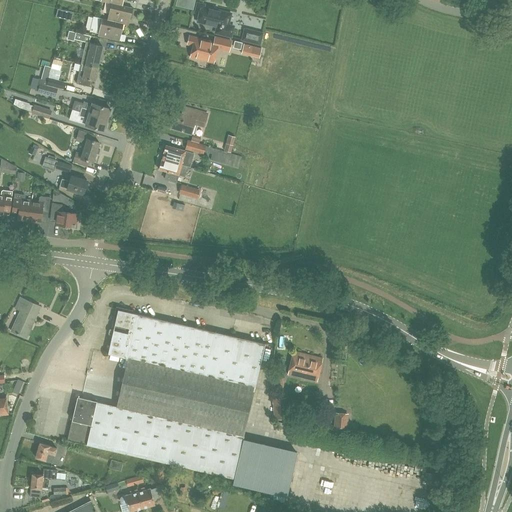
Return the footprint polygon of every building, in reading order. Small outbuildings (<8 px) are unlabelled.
[(129,25),(132,8),(122,6),(111,3),(108,20),(129,25)] [(218,27),(217,34),(231,37),(233,29),(228,27),(231,14),(204,7),(204,5),(197,3),(195,12),(201,14),(199,22),(218,27)] [(178,8),(177,19),(193,21),(194,10),(178,8)] [(93,16),(90,31),(99,33),(98,36),(120,41),(124,24),(129,25),(108,20),(102,19),(93,16)] [(242,40),(259,44),(262,33),(244,29),(242,40)] [(86,64),(98,68),(101,54),(99,54),(101,45),(89,42),(90,36),(76,32),(74,39),(85,42),(81,63),(86,64)] [(190,57),(207,61),(213,63),(217,48),(229,51),(231,41),(215,37),(213,44),(205,42),(206,40),(189,36),(187,44),(193,45),(190,57)] [(244,44),(242,53),(256,56),(259,57),(261,48),(258,48),(244,44)] [(76,83),(91,86),(93,80),(95,81),(98,68),(86,65),(86,64),(81,63),(76,83)] [(48,78),(58,81),(60,71),(51,69),(48,78)] [(39,78),(36,89),(38,90),(37,92),(55,97),(58,88),(46,85),(47,81),(39,78)] [(47,81),(46,85),(58,88),(63,90),(65,83),(58,81),(48,78),(47,81)] [(29,102),(21,100),(19,106),(27,109),(29,102)] [(80,112),(107,120),(108,116),(110,116),(111,111),(110,109),(92,103),(91,107),(88,106),(87,109),(81,107),(80,112)] [(49,119),(52,110),(34,104),(31,113),(49,119)] [(173,122),(171,128),(191,133),(195,134),(197,125),(203,126),(207,114),(193,109),(191,109),(183,107),(181,114),(175,112),(172,122),(173,122)] [(392,111),(390,117),(404,122),(406,116),(392,111)] [(106,123),(107,120),(80,112),(79,116),(84,118),(83,121),(86,122),(85,125),(103,131),(104,130),(106,129),(107,125),(106,123)] [(85,143),(82,154),(76,152),(73,162),(87,166),(89,161),(93,162),(99,143),(90,140),(91,135),(79,131),(76,140),(85,143)] [(203,154),(206,145),(187,140),(185,149),(203,154)] [(226,143),(224,150),(231,151),(233,144),(226,143)] [(35,155),(37,149),(39,146),(34,144),(32,147),(29,152),(35,155)] [(161,159),(187,166),(188,162),(182,160),(185,151),(166,145),(161,159)] [(210,159),(238,168),(241,156),(214,148),(210,159)] [(185,175),(187,166),(161,159),(159,169),(167,171),(164,179),(168,180),(169,182),(173,183),(175,182),(176,182),(178,173),(185,175)] [(54,168),(70,172),(72,165),(57,160),(54,168)] [(23,182),(24,173),(17,172),(16,181),(23,182)] [(67,189),(83,194),(84,190),(86,190),(87,189),(89,185),(88,184),(86,183),(87,181),(71,176),(69,182),(61,179),(59,187),(67,189)] [(181,184),(179,193),(197,199),(200,189),(181,184)] [(11,208),(13,191),(3,190),(1,191),(1,194),(0,194),(0,214),(3,215),(4,207),(11,208)] [(18,220),(29,221),(32,201),(25,200),(26,197),(24,195),(15,194),(12,216),(19,217),(18,220)] [(48,215),(51,198),(40,197),(39,198),(39,202),(32,201),(29,221),(41,222),(42,214),(48,215)] [(76,227),(77,214),(62,212),(63,205),(53,204),(51,219),(57,220),(56,224),(76,227)] [(14,308),(20,311),(11,330),(26,337),(31,326),(30,325),(34,316),(36,317),(41,306),(20,296),(14,308)] [(127,358),(116,406),(163,417),(243,435),(265,343),(133,313),(133,310),(116,306),(112,325),(114,325),(107,353),(127,358)] [(316,381),(322,358),(294,351),(288,374),(316,381)] [(0,414),(8,414),(6,396),(3,396),(3,389),(2,389),(1,383),(0,383),(0,414)] [(22,389),(16,386),(13,392),(20,394),(22,389)] [(66,440),(152,459),(163,417),(116,406),(77,396),(66,440)] [(273,398),(274,419),(288,418),(286,397),(273,398)] [(334,429),(347,430),(347,428),(352,429),(352,423),(348,422),(348,413),(336,412),(334,429)] [(243,435),(163,417),(152,459),(233,478),(243,435)] [(52,462),(56,448),(49,446),(39,443),(35,457),(52,462)] [(121,471),(123,463),(111,459),(109,468),(121,471)] [(56,473),(57,470),(43,469),(43,475),(32,473),(30,488),(41,489),(42,487),(48,488),(49,478),(56,479),(66,480),(66,473),(56,473)] [(165,479),(163,469),(153,472),(155,482),(165,479)] [(131,486),(140,483),(143,482),(142,475),(138,476),(129,478),(131,486)] [(112,491),(120,489),(117,482),(105,486),(107,492),(112,491)] [(213,494),(221,492),(218,485),(211,488),(213,494)] [(137,489),(138,492),(142,508),(154,504),(153,499),(159,497),(156,488),(150,489),(150,488),(144,490),(144,487),(137,489)] [(130,511),(142,508),(138,492),(121,496),(120,498),(121,502),(123,503),(127,502),(130,511)] [(96,511),(91,501),(68,511),(96,511)]
